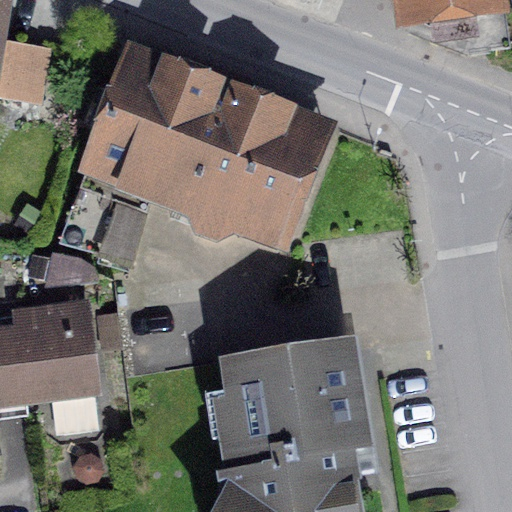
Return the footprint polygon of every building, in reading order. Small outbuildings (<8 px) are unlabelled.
[(409,0),(412,17),(490,6),(489,0),(409,0)] [(0,99),(36,105),(45,50),(0,43),(0,99)] [(238,94),(132,54),(88,173),(116,183),(186,213),(201,233),(210,238),(220,237),(227,229),(223,205),(285,228),(318,144),(232,111),(238,94)] [(147,206),(112,197),(116,183),(88,173),(61,244),(131,263),(147,206)] [(96,423),(93,394),(97,394),(85,306),(14,316),(16,333),(0,335),(0,405),(51,399),(55,428),(62,434),(91,430),(96,423)] [(229,371),(240,438),(228,440),(234,483),(227,484),(231,511),(352,511),(348,482),(357,481),(353,450),(363,448),(348,352),(229,371)]
